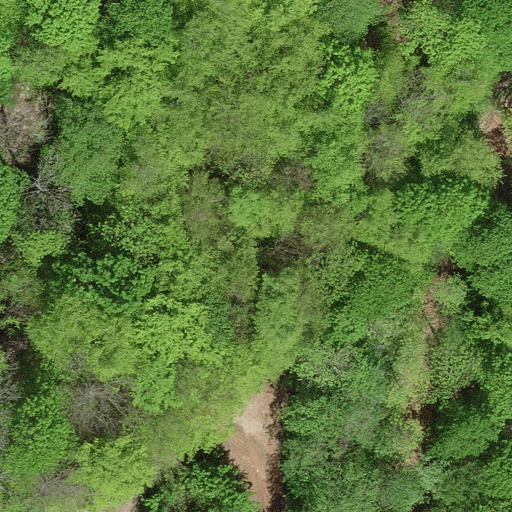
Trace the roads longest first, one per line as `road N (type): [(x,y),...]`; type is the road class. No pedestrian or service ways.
road 1 (track): [(511,123),(453,237),(414,415)]
road 2 (track): [(82,0),(0,148)]
